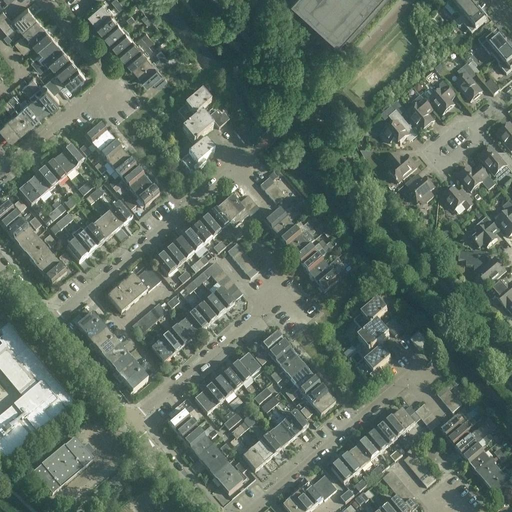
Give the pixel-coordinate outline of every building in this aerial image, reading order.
[(291,0),(290,2),(336,44),(341,38),(347,44),(386,0),(291,0)] [(457,14),(460,19),(473,8),(467,1),(467,0),(453,0),(447,5),(455,15),(457,14)] [(86,15),(94,24),(108,12),(101,3),(86,15)] [(118,11),(123,7),(120,3),(115,7),(118,11)] [(26,8),(10,22),(1,29),(6,35),(17,26),(20,30),(35,18),(26,8)] [(479,16),(473,8),(460,19),(464,23),(463,25),(471,34),(487,21),(488,21),(482,14),(479,16)] [(108,12),(94,24),(102,33),(116,21),(108,12)] [(130,24),(134,20),(130,16),(126,20),(130,24)] [(10,22),(5,17),(0,21),(0,28),(1,29),(10,22)] [(35,18),(20,30),(24,34),(13,44),(17,49),(43,27),(35,18)] [(116,21),(102,33),(109,42),(123,30),(116,21)] [(43,27),(17,49),(22,55),(33,45),(37,49),(51,37),(43,27)] [(123,30),(109,42),(116,51),(131,39),(123,30)] [(131,39),(116,51),(124,60),(149,38),(145,33),(141,37),(134,43),(131,39)] [(492,55),(495,60),(508,49),(502,42),(504,40),(498,33),(497,33),(498,33),(482,47),(490,57),(492,55)] [(51,37),(37,49),(40,53),(29,63),(34,68),(59,47),(51,37)] [(149,38),(124,60),(131,68),(146,56),(142,52),(153,43),(149,38)] [(59,47),(34,68),(38,73),(49,64),(53,69),(67,56),(59,47)] [(511,54),(508,49),(495,60),(499,65),(498,66),(506,76),(511,70),(511,54)] [(164,56),(160,51),(156,55),(160,60),(164,56)] [(153,65),(139,77),(147,86),(151,83),(157,89),(166,82),(160,75),(161,74),(157,70),(168,60),(170,57),(167,53),(164,56),(160,60),(153,65)] [(67,56),(53,69),(56,73),(54,75),(55,75),(59,80),(76,66),(67,56)] [(146,56),(131,68),(139,77),(153,65),(146,56)] [(76,66),(59,80),(64,86),(66,84),(70,88),(84,76),(76,66)] [(471,80),(475,76),(467,66),(458,74),(463,79),(455,86),(471,104),(482,94),(471,80)] [(55,75),(49,80),(58,90),(64,86),(59,80),(55,75)] [(58,90),(49,80),(49,79),(43,84),(46,87),(53,95),(58,90)] [(53,95),(46,87),(41,91),(32,80),(27,84),(48,109),(58,101),(53,95)] [(485,86),(494,96),(500,91),(491,81),(485,86)] [(48,109),(27,84),(21,88),(31,99),(26,103),(38,117),(48,109)] [(449,102),(455,97),(447,88),(442,93),(441,91),(430,101),(443,116),(454,107),(449,102)] [(193,176),(205,166),(202,162),(214,153),(205,142),(203,143),(200,140),(212,130),(201,117),(200,117),(198,114),(210,104),(201,93),(176,114),(185,125),(186,124),(188,127),(185,130),(182,128),(179,131),(181,133),(180,133),(192,147),(193,146),(196,149),(183,159),(181,156),(178,159),(180,162),(189,173),(190,172),(193,176)] [(38,117),(26,103),(22,107),(13,96),(7,100),(29,125),(38,117)] [(421,134),(434,123),(427,115),(426,116),(424,113),(425,112),(424,112),(429,108),(420,98),(412,105),(415,108),(406,116),(421,134)] [(29,125),(7,100),(2,105),(11,116),(7,119),(19,134),(29,125)] [(218,130),(226,123),(217,112),(208,119),(218,130)] [(395,125),(388,131),(386,129),(385,130),(384,132),(383,133),(382,135),(382,137),(384,140),(385,141),(387,142),(389,142),(391,144),(396,140),(401,145),(409,138),(406,134),(411,130),(417,138),(418,137),(396,112),(389,118),(395,125)] [(19,134),(7,119),(3,123),(0,120),(0,131),(9,142),(19,134)] [(511,127),(510,125),(496,136),(511,154),(511,153),(511,127)] [(84,138),(91,147),(106,135),(98,126),(84,138)] [(163,132),(158,127),(154,130),(158,136),(163,132)] [(236,136),(240,141),(249,133),(245,129),(242,131),(239,134),(236,136)] [(253,138),(249,133),(240,141),(244,146),(253,138)] [(106,135),(91,147),(99,156),(114,144),(106,135)] [(114,144),(99,156),(106,165),(121,153),(114,144)] [(85,146),(79,150),(83,154),(88,150),(85,146)] [(84,163),(71,148),(62,156),(75,171),(84,163)] [(88,150),(83,154),(86,158),(91,154),(88,150)] [(511,174),(511,173),(511,162),(507,156),(506,157),(502,161),(492,150),(480,160),(494,178),(506,168),(511,174)] [(121,153),(106,165),(114,174),(128,161),(121,153)] [(399,184),(417,169),(407,157),(402,161),(397,155),(386,164),(391,170),(389,172),(396,181),(395,182),(397,184),(397,183),(399,184)] [(75,171),(62,156),(53,163),(66,178),(75,171)] [(128,161),(114,174),(118,179),(109,186),(112,190),(136,170),(128,161)] [(66,178),(53,163),(44,171),(57,185),(66,178)] [(97,172),(103,167),(100,164),(94,168),(97,172)] [(97,172),(101,176),(106,171),(103,167),(97,172)] [(482,183),(488,178),(480,168),(475,172),(476,173),(474,174),(469,169),(458,178),(471,194),(483,184),(482,183)] [(136,170),(112,190),(116,194),(121,189),(118,185),(121,183),(129,191),(143,179),(136,170)] [(57,185),(44,171),(35,178),(48,193),(57,185)] [(430,194),(434,190),(425,179),(422,182),(417,176),(406,185),(411,191),(408,194),(417,204),(423,200),(427,204),(434,198),(430,194)] [(48,193),(35,178),(27,185),(39,200),(48,193)] [(143,179),(129,191),(136,200),(151,188),(143,179)] [(260,187),(264,192),(273,185),(269,179),(260,187)] [(95,187),(94,187),(90,181),(81,189),(86,195),(95,187)] [(39,200),(27,185),(17,193),(30,208),(39,200)] [(273,185),(264,192),(268,197),(277,189),(273,185)] [(100,194),(106,189),(103,186),(85,200),(90,206),(102,196),(100,194)] [(151,188),(136,200),(144,210),(158,197),(151,188)] [(467,212),(475,205),(465,193),(460,197),(454,190),(453,191),(451,188),(444,194),(446,196),(443,199),(445,201),(443,202),(449,210),(451,208),(455,212),(462,206),(467,212)] [(277,189),(268,197),(272,201),(281,194),(277,189)] [(281,194),(272,201),(275,205),(284,198),(281,194)] [(245,213),(242,210),(238,206),(236,203),(232,198),(227,202),(217,211),(229,226),(245,213)] [(248,198),(238,206),(242,210),(252,203),(248,198)] [(128,208),(133,203),(130,199),(124,204),(128,208)] [(17,210),(23,205),(20,201),(14,206),(17,210)] [(511,205),(509,202),(503,208),(505,211),(501,215),(501,217),(502,218),(497,223),(510,238),(511,236),(511,205)] [(0,208),(0,223),(13,213),(6,203),(0,208)] [(108,210),(110,213),(122,227),(131,220),(119,205),(116,203),(108,210)] [(128,208),(131,211),(136,207),(133,203),(128,208)] [(252,203),(242,210),(245,213),(246,215),(256,207),(252,203)] [(21,214),(26,209),(23,205),(17,210),(21,214)] [(56,220),(65,212),(60,206),(51,214),(56,220)] [(277,211),(263,223),(270,232),(296,211),(292,206),(281,215),(277,211)] [(256,207),(246,215),(250,220),(259,212),(256,207)] [(229,226),(217,211),(208,218),(221,233),(229,226)] [(296,211),(271,232),(278,241),(292,229),(289,225),(299,215),(296,211)] [(259,212),(250,220),(254,224),(263,216),(259,212)] [(13,213),(0,223),(0,227),(6,234),(21,221),(13,213)] [(110,213),(101,220),(113,235),(122,227),(110,213)] [(63,219),(68,224),(73,220),(68,215),(63,219)] [(221,233),(208,218),(199,225),(212,240),(221,233)] [(32,227),(38,223),(35,219),(29,224),(32,227)] [(58,223),(63,229),(68,224),(63,219),(58,223)] [(101,220),(92,228),(104,242),(113,235),(101,220)] [(21,221),(6,234),(13,243),(28,230),(21,221)] [(36,231),(41,227),(38,223),(32,227),(36,231)] [(58,223),(49,231),(54,236),(63,229),(58,223)] [(495,236),(499,232),(491,223),(487,227),(486,226),(476,235),(477,235),(472,239),(480,248),(484,245),(488,249),(498,240),(495,236)] [(292,229),(278,241),(286,250),(311,229),(307,224),(296,234),(292,229)] [(212,240),(199,225),(190,233),(203,248),(212,240)] [(92,228),(83,235),(95,250),(104,242),(92,228)] [(238,228),(234,231),(239,237),(243,233),(238,228)] [(311,229),(286,250),(293,259),(307,247),(304,242),(310,237),(315,233),(311,229)] [(28,230),(13,243),(21,252),(36,239),(28,230)] [(239,237),(234,231),(231,234),(235,240),(239,237)] [(203,248),(190,233),(181,240),(194,255),(203,248)] [(83,235),(74,243),(86,257),(95,250),(83,235)] [(47,245),(53,240),(49,237),(44,241),(47,245)] [(36,239),(21,252),(28,261),(43,248),(36,239)] [(50,249),(56,244),(53,240),(47,245),(50,249)] [(194,255),(181,240),(172,248),(185,263),(194,255)] [(307,247),(293,259),(301,268),(329,244),(326,246),(322,242),(318,246),(311,251),(307,247)] [(74,243),(65,251),(77,265),(86,257),(74,243)] [(222,251),(225,248),(221,243),(217,246),(222,251)] [(329,244),(301,268),(308,277),(322,265),(319,260),(325,255),(330,251),(333,248),(329,244)] [(222,251),(217,246),(213,249),(218,255),(222,251)] [(227,254),(231,258),(240,250),(236,246),(227,254)] [(43,248),(28,261),(36,270),(51,257),(43,248)] [(185,263),(172,248),(164,255),(177,270),(185,263)] [(240,250),(231,258),(234,262),(243,255),(240,250)] [(488,287),(506,272),(495,260),(488,266),(484,261),(476,260),(477,254),(460,253),(459,261),(467,261),(467,266),(475,267),(475,273),(478,273),(478,274),(478,275),(488,287)] [(62,263),(67,258),(64,254),(59,259),(62,263)] [(177,270),(164,255),(154,263),(167,278),(177,270)] [(243,255),(234,262),(238,267),(247,259),(243,255)] [(51,257),(36,270),(43,278),(58,266),(51,257)] [(65,266),(71,262),(67,258),(62,263),(65,266)] [(204,267),(208,263),(203,258),(199,261),(204,267)] [(247,259),(238,267),(242,271),(251,263),(247,259)] [(322,265),(308,277),(315,286),(330,274),(327,270),(330,269),(332,272),(336,268),(341,264),(337,259),(332,263),(333,263),(326,269),(322,265)] [(204,267),(199,261),(195,264),(200,270),(204,267)] [(345,269),(344,268),(346,265),(344,262),(341,264),(336,268),(340,273),(345,269)] [(251,263),(242,271),(246,276),(255,268),(251,263)] [(215,264),(206,272),(209,276),(219,268),(215,264)] [(58,266),(43,278),(51,288),(66,275),(58,266)] [(219,268),(209,276),(213,281),(223,273),(219,268)] [(255,268),(246,276),(250,280),(259,273),(255,268)] [(149,269),(144,272),(157,287),(161,283),(149,269)] [(144,272),(140,276),(152,290),(157,287),(144,272)] [(182,276),(186,281),(190,278),(185,273),(182,276)] [(223,273),(213,281),(217,285),(226,277),(223,273)] [(330,274),(315,286),(323,295),(338,283),(330,274)] [(140,276),(136,279),(147,293),(148,294),(152,290),(140,276)] [(178,279),(182,285),(186,281),(182,276),(178,279)] [(134,277),(125,284),(138,300),(147,293),(136,279),(134,277)] [(226,277),(217,285),(220,289),(230,281),(226,277)] [(230,281),(220,289),(222,291),(224,294),(234,286),(230,281)] [(197,289),(192,283),(188,287),(193,292),(197,289)] [(511,283),(507,287),(503,283),(489,295),(494,300),(496,297),(506,309),(507,309),(511,314),(511,283)] [(138,300),(125,284),(116,291),(130,308),(138,300)] [(234,286),(224,294),(228,298),(238,291),(234,286)] [(193,292),(188,287),(184,290),(189,295),(193,292)] [(130,308),(116,291),(107,299),(121,315),(130,308)] [(222,291),(213,299),(225,313),(234,305),(233,304),(228,298),(224,294),(222,291)] [(233,304),(242,296),(238,291),(228,298),(233,304)] [(179,304),(174,298),(170,302),(175,307),(179,304)] [(213,299),(204,306),(216,320),(225,313),(213,299)] [(175,307),(170,302),(165,306),(169,312),(175,307)] [(192,310),(196,314),(207,328),(216,320),(204,306),(201,302),(192,310)] [(370,385),(382,374),(379,371),(391,361),(381,351),(380,352),(378,349),(389,339),(378,326),(377,326),(375,323),(387,313),(378,302),(353,323),(363,334),(364,333),(366,336),(362,339),(360,336),(356,340),(369,356),(371,355),(373,358),(361,369),(358,366),(354,368),(357,372),(366,382),(367,381),(370,385)] [(166,315),(161,309),(159,306),(154,310),(162,319),(166,315)] [(154,310),(150,313),(158,322),(162,319),(154,310)] [(150,313),(145,317),(153,326),(158,322),(150,313)] [(196,314),(187,321),(199,335),(207,328),(196,314)] [(76,329),(83,338),(99,325),(91,316),(76,329)] [(145,317),(141,321),(149,330),(153,326),(145,317)] [(395,339),(403,332),(393,320),(385,327),(395,339)] [(141,321),(136,325),(144,334),(149,330),(141,321)] [(187,321),(178,329),(190,343),(199,335),(187,321)] [(74,404),(9,325),(8,325),(0,332),(0,335),(2,338),(0,340),(0,344),(2,346),(0,347),(0,372),(22,399),(0,418),(0,456),(5,462),(74,404)] [(99,325),(83,338),(90,346),(106,333),(99,325)] [(144,334),(136,325),(132,328),(140,338),(144,334)] [(178,329),(169,336),(181,350),(190,343),(178,329)] [(106,333),(90,346),(97,354),(113,341),(106,333)] [(260,347),(263,351),(260,354),(260,355),(255,359),(258,363),(264,359),(267,356),(282,344),(274,335),(260,347)] [(169,336),(160,344),(172,358),(181,350),(169,336)] [(421,337),(413,344),(416,349),(425,341),(421,337)] [(113,341),(97,354),(104,362),(119,349),(113,341)] [(425,341),(416,349),(421,354),(429,346),(425,341)] [(160,344),(151,351),(163,365),(172,358),(160,344)] [(282,344),(267,356),(275,365),(289,353),(282,344)] [(119,349),(104,362),(111,370),(126,357),(119,349)] [(289,353),(275,365),(282,374),(297,361),(289,353)] [(126,357),(111,370),(118,379),(133,365),(126,357)] [(260,372),(247,357),(238,365),(251,379),(260,372)] [(264,359),(258,363),(262,367),(267,362),(264,359)] [(297,361),(282,374),(290,383),(304,370),(297,361)] [(133,365),(118,379),(125,387),(140,374),(133,365)] [(251,379),(238,365),(229,372),(242,387),(251,379)] [(304,370),(290,383),(297,391),(312,379),(304,370)] [(242,387),(229,372),(221,379),(233,394),(242,387)] [(274,381),(279,376),(276,372),(270,377),(274,381)] [(140,374),(125,387),(132,395),(147,382),(140,374)] [(274,381),(277,385),(282,380),(279,376),(274,381)] [(233,394),(221,379),(212,387),(224,401),(233,394)] [(312,379),(297,391),(305,400),(319,388),(312,379)] [(224,401),(212,387),(203,394),(215,409),(224,401)] [(267,388),(254,399),(259,405),(272,393),(267,388)] [(319,388),(305,400),(312,409),(327,397),(319,388)] [(445,388),(436,396),(441,401),(450,393),(445,388)] [(288,399),(294,394),(291,390),(285,395),(288,399)] [(450,393),(441,401),(445,406),(454,398),(450,393)] [(215,409),(203,394),(194,402),(206,416),(215,409)] [(262,407),(274,396),(272,394),(260,405),(262,407)] [(288,399),(292,403),(297,398),(294,394),(288,399)] [(267,413),(280,402),(275,397),(262,408),(267,413)] [(327,397),(312,409),(320,418),(334,406),(327,397)] [(454,398),(445,406),(449,410),(458,403),(454,398)] [(458,403),(449,410),(452,414),(461,407),(458,403)] [(415,414),(420,419),(429,411),(424,406),(415,414)] [(304,417),(309,412),(306,408),(300,413),(304,417)] [(168,417),(172,421),(167,425),(175,434),(190,422),(182,412),(181,413),(177,409),(168,417)] [(193,419),(199,414),(195,410),(190,415),(193,419)] [(403,411),(393,419),(406,434),(415,426),(403,411)] [(433,416),(429,411),(420,419),(424,424),(433,416)] [(304,417),(307,420),(312,415),(309,412),(304,417)] [(196,422),(202,418),(199,414),(193,419),(196,422)] [(296,414),(286,421),(299,436),(308,428),(296,414)] [(224,419),(227,422),(232,429),(241,421),(236,415),(229,421),(226,417),(224,419)] [(440,433),(447,441),(473,420),(468,415),(464,419),(463,418),(456,419),(440,433)] [(437,421),(433,416),(424,424),(428,429),(437,421)] [(406,434),(393,419),(384,427),(397,441),(406,434)] [(473,420),(447,441),(455,451),(469,438),(465,433),(476,424),(473,420)] [(286,421),(278,429),(290,444),(299,436),(286,421)] [(440,425),(437,421),(428,429),(431,433),(440,425)] [(190,422),(175,434),(182,443),(197,430),(190,422)] [(232,429),(227,422),(223,426),(228,432),(232,429)] [(249,430),(244,424),(234,432),(239,438),(249,430)] [(197,430),(182,443),(190,452),(205,439),(204,439),(208,436),(214,431),(210,427),(201,435),(197,430)] [(397,441),(384,427),(375,434),(388,449),(397,441)] [(278,429),(269,436),(281,451),(290,444),(278,429)] [(217,435),(214,431),(208,436),(211,440),(217,435)] [(239,438),(234,432),(231,434),(236,440),(239,438)] [(483,442),(488,438),(483,433),(479,437),(483,442)] [(388,449),(375,434),(367,442),(379,456),(388,449)] [(269,436),(260,444),(272,458),(281,451),(269,436)] [(416,446),(420,442),(415,436),(411,440),(416,446)] [(469,438),(455,451),(462,460),(479,445),(476,442),(474,444),(469,438)] [(486,446),(491,442),(488,438),(483,442),(486,446)] [(33,474),(52,497),(94,461),(74,439),(33,474)] [(205,439),(190,452),(197,461),(212,448),(205,439)] [(416,446),(411,440),(407,443),(412,448),(416,446)] [(379,456),(367,442),(358,449),(370,464),(379,456)] [(260,444),(251,451),(263,466),(272,458),(260,444)] [(223,454),(229,449),(225,445),(220,450),(223,454)] [(479,445),(462,460),(470,468),(484,456),(479,450),(481,448),(479,445)] [(212,448),(197,461),(205,469),(220,457),(212,448)] [(226,458),(232,453),(229,449),(223,454),(226,458)] [(370,464),(358,449),(349,457),(361,471),(370,464)] [(484,456),(470,468),(477,477),(503,456),(498,450),(494,454),(496,458),(492,461),(491,459),(489,461),(484,456)] [(251,451),(242,459),(254,473),(263,466),(251,451)] [(398,461),(402,457),(398,451),(393,455),(398,461)] [(403,462),(408,467),(417,459),(412,454),(403,462)] [(503,456),(477,477),(485,486),(499,474),(494,467),(496,465),(495,464),(499,460),(501,464),(506,460),(503,456)] [(220,457),(205,469),(212,478),(227,466),(220,457)] [(361,471),(349,457),(340,464),(352,479),(361,471)] [(420,464),(417,459),(408,467),(411,472),(420,464)] [(238,472),(244,467),(240,463),(235,468),(238,472)] [(352,479),(340,464),(331,472),(343,486),(352,479)] [(420,464),(411,472),(415,476),(424,468),(420,464)] [(227,466),(212,478),(220,487),(235,474),(227,466)] [(380,476),(385,472),(380,466),(375,470),(380,476)] [(241,475),(247,471),(244,467),(238,472),(241,475)] [(424,468),(415,476),(419,481),(428,473),(424,468)] [(380,476),(375,470),(372,473),(377,478),(380,476)] [(392,473),(383,481),(386,485),(395,478),(392,473)] [(428,473),(419,481),(423,485),(432,477),(428,473)] [(235,474),(220,487),(228,496),(242,484),(235,474)] [(499,474),(485,486),(492,495),(509,481),(508,480),(510,479),(507,476),(503,479),(499,474)] [(432,477),(423,485),(426,490),(436,482),(432,477)] [(320,481),(332,496),(337,492),(324,478),(320,481)] [(386,485),(387,486),(390,490),(399,482),(395,478),(386,485)] [(316,485),(328,499),(332,496),(320,481),(316,485)] [(362,490),(367,487),(362,481),(358,485),(362,490)] [(509,481),(492,495),(500,504),(511,494),(511,488),(509,485),(511,483),(509,481)] [(399,482),(390,490),(394,494),(403,486),(399,482)] [(316,485),(312,488),(323,502),(324,503),(328,499),(316,485)] [(362,490),(358,485),(354,488),(359,493),(362,490)] [(119,486),(117,489),(113,492),(110,494),(114,498),(123,490),(119,486)] [(323,502),(312,488),(310,486),(301,493),(314,510),(323,502)] [(403,486),(394,494),(397,498),(406,491),(403,486)] [(406,491),(397,498),(399,500),(401,503),(410,495),(406,491)] [(345,505),(354,498),(349,492),(340,499),(345,505)] [(373,498),(368,492),(364,495),(369,501),(373,498)] [(311,511),(314,510),(301,493),(292,501),(301,511),(311,511)] [(369,501),(364,495),(361,498),(365,504),(369,501)] [(410,495),(401,503),(405,508),(413,501),(414,500),(410,495)] [(399,500),(390,508),(393,511),(408,511),(405,508),(401,503),(399,500)] [(301,511),(292,501),(283,508),(286,511),(301,511)]
